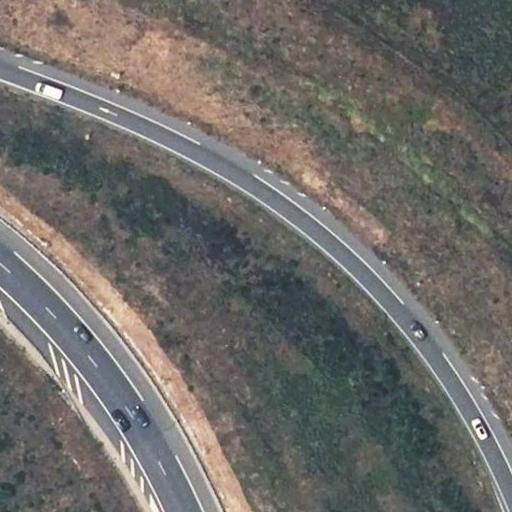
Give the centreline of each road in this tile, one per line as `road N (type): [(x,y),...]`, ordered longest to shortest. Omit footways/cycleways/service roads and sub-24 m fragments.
road 1 (motorway): [(511,492),(422,339),(329,242),(197,153),(0,71)]
road 2 (motorway): [(185,511),(93,361),(0,263)]
